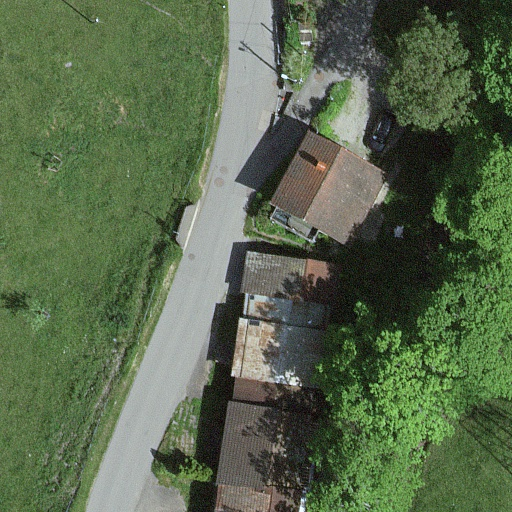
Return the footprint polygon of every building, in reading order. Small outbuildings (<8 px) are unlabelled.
[(306,136),(270,206),(349,245),(384,175),(306,136)] [(245,255),(241,293),(244,294),(330,303),(334,265),(245,255)] [(327,330),(330,303),(244,294),(241,321),(327,330)] [(235,320),(228,378),(232,379),(312,388),(321,388),(327,330),(241,321),(235,320)] [(309,415),(312,388),(232,379),(229,406),(309,415)] [(321,416),(309,415),(229,406),(225,405),(216,484),(305,494),(312,495),(321,416)] [(302,511),(305,494),(216,484),(213,511),(302,511)]
